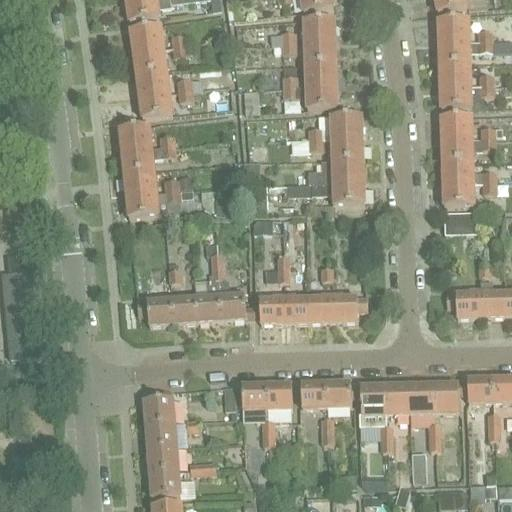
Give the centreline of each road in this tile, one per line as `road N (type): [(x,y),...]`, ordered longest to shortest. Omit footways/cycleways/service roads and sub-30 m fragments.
road 1 (residential): [(80,381),(65,193),(37,0)]
road 2 (residential): [(410,361),(399,96),(383,0)]
road 3 (residential): [(80,381),(410,361)]
road 4 (residential): [(92,511),(80,381)]
